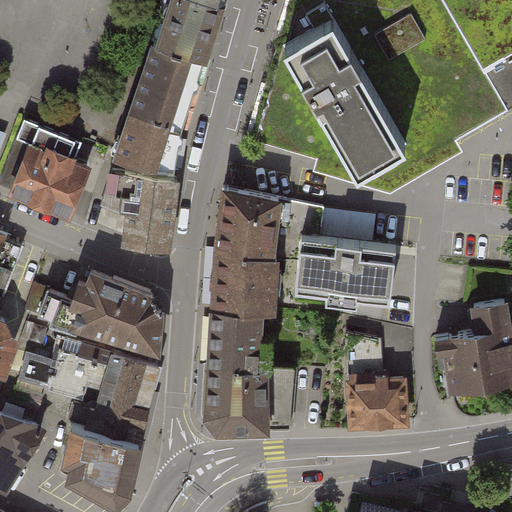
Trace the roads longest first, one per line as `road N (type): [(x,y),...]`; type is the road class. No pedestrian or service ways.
road 1 (residential): [(254,0),(220,113),(186,280)]
road 2 (tertiary): [(511,433),(277,464)]
road 3 (residential): [(0,210),(186,280)]
road 4 (residential): [(186,280),(177,421),(195,459)]
